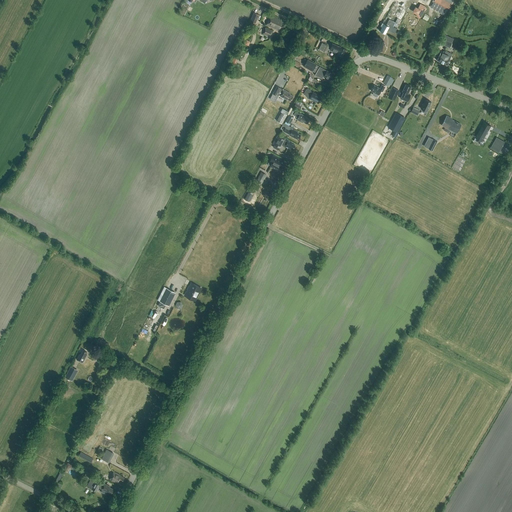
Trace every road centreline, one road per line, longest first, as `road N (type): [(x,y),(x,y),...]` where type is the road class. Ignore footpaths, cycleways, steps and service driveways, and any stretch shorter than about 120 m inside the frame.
road 1 (unclassified): [(115,511),(301,160),(367,58)]
road 2 (unclassified): [(511,110),(367,58)]
road 3 (track): [(265,226),(213,206),(172,283)]
road 4 (track): [(367,58),(359,46),(257,0)]
